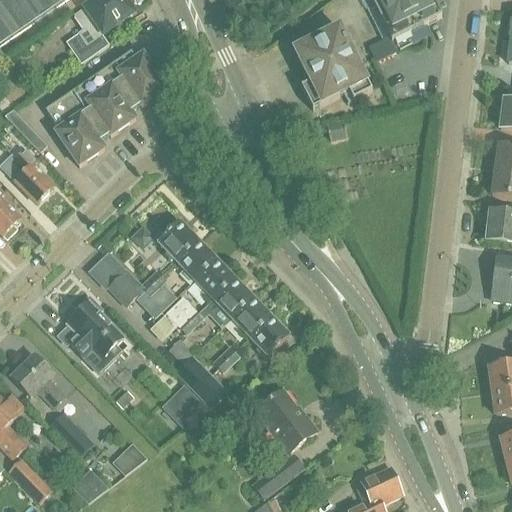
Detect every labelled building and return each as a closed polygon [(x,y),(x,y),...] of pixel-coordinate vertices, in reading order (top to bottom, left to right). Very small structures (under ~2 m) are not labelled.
[(87,49),(134,16),(123,0),(100,0),(74,18),(84,33),(79,37),(87,49)] [(442,19),(432,0),(369,0),(392,44),(442,19)] [(373,94),(340,31),(294,54),(310,86),(302,90),(313,113),(349,95),(354,104),(373,94)] [(136,123),(131,116),(141,109),(142,110),(167,93),(144,59),(137,63),(132,55),(46,114),(60,134),(57,136),(80,170),(105,153),(100,146),(110,139),(111,140),(136,123)] [(16,107),(7,96),(0,102),(0,110),(5,117),(16,107)] [(511,104),(505,103),(501,132),(511,133),(511,104)] [(25,125),(18,132),(41,156),(48,149),(25,125)] [(331,144),(347,140),(344,125),(328,129),(331,144)] [(495,173),(511,175),(511,149),(498,148),(495,173)] [(12,157),(0,169),(16,185),(37,207),(55,191),(34,169),(37,165),(27,153),(17,162),(12,157)] [(511,175),(495,173),(491,198),(511,200),(511,175)] [(0,236),(4,240),(8,243),(18,233),(15,229),(22,223),(1,202),(5,197),(0,191),(0,236)] [(511,246),(511,216),(490,214),(487,243),(511,246)] [(177,265),(198,244),(180,225),(171,233),(167,229),(154,241),(177,265)] [(217,264),(198,244),(177,265),(195,284),(217,264)] [(511,262),(499,261),(493,305),(510,307),(510,305),(509,305),(510,292),(511,292),(511,262)] [(217,264),(195,284),(214,303),(235,283),(217,264)] [(154,286),(159,291),(166,284),(157,274),(147,284),(152,289),(154,286)] [(140,298),(121,279),(108,292),(127,310),(140,298)] [(254,302),(235,283),(214,303),(214,304),(219,309),(232,322),(254,302)] [(152,289),(147,284),(140,291),(149,300),(159,291),(154,286),(152,289)] [(77,337),(69,345),(100,377),(122,356),(116,350),(124,342),(100,317),(104,314),(90,300),(80,310),(83,314),(68,328),(77,337)] [(184,322),(194,313),(183,301),(166,318),(177,329),(184,322)] [(272,321),(254,302),(232,322),(250,341),(272,321)] [(194,313),(184,322),(189,327),(192,325),(196,329),(203,322),(219,309),(214,304),(199,318),(194,313)] [(272,321),(250,341),(269,361),(290,340),(272,321)] [(184,322),(177,329),(186,339),(196,329),(192,325),(189,327),(184,322)] [(195,357),(181,342),(169,353),(183,368),(195,357)] [(229,362),(233,367),(240,360),(231,351),(221,360),(226,365),(229,362)] [(184,369),(176,377),(194,395),(210,380),(193,363),(197,358),(196,357),(184,369)] [(55,413),(68,401),(50,383),(54,378),(36,359),(12,382),(31,401),(38,395),(55,413)] [(226,365),(221,360),(214,367),(223,377),(233,367),(229,362),(226,365)] [(511,368),(490,372),(493,394),(511,391),(511,368)] [(194,395),(212,413),(220,406),(212,398),(220,390),(210,380),(194,395)] [(511,416),(511,391),(493,394),(497,419),(511,416)] [(182,407),(185,410),(174,421),(185,432),(206,411),(188,394),(182,400),(182,407)] [(289,458),(318,435),(306,419),(304,421),(283,394),(257,414),(271,432),(269,433),(289,458)] [(0,451),(3,455),(12,464),(27,450),(18,440),(8,429),(18,420),(16,418),(23,411),(12,399),(4,406),(0,401),(0,451)] [(71,454),(86,440),(64,417),(49,432),(71,454)] [(506,465),(511,463),(511,439),(500,442),(506,465)] [(304,472),(294,459),(255,489),(264,502),(304,472)] [(51,496),(22,465),(9,477),(38,508),(51,496)] [(368,511),(374,511),(375,511),(403,498),(390,471),(362,485),(363,487),(358,489),(358,491),(356,492),(359,498),(362,498),(365,504),(368,511)] [(84,489),(95,503),(112,489),(102,476),(84,489)]
